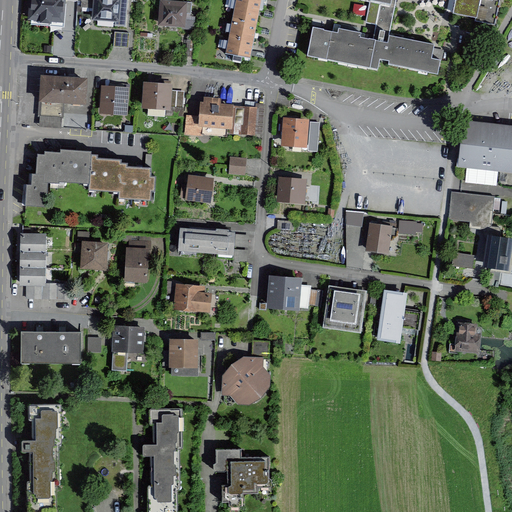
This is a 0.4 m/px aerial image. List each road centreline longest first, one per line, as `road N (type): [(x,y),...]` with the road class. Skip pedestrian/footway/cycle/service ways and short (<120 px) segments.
road 1 (residential): [(1,57),(266,82)]
road 2 (residential): [(257,260),(506,295)]
road 3 (unknown): [(0,394),(136,400),(136,511)]
road 4 (residential): [(272,83),(342,110),(427,123),(476,107)]
road 5 (residential): [(257,260),(272,83)]
